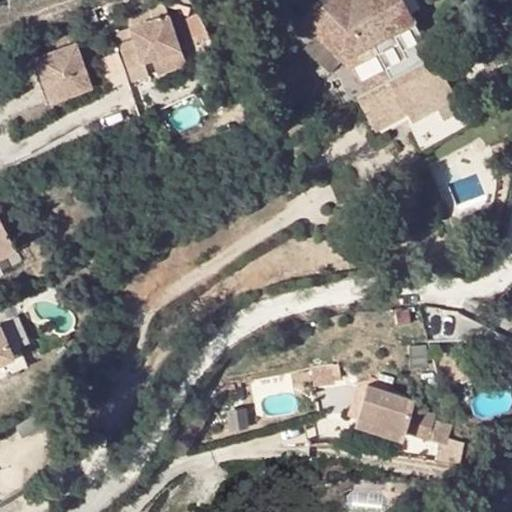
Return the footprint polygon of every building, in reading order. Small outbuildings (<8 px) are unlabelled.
[(413,120),(439,106),(458,96),(435,53),(433,54),(415,21),(417,20),(405,0),(317,0),(301,17),(345,58),(347,58),(365,91),(358,95),(376,128),(408,111),(413,120)] [(199,12),(187,17),(198,40),(210,34),(199,12)] [(168,14),(115,33),(128,69),(144,63),(143,61),(157,56),(181,47),(168,14)] [(93,85),(77,42),(36,57),(43,76),(55,72),(65,96),(93,85)] [(254,57),(243,43),(224,58),(222,60),(231,73),(233,72),(254,57)] [(188,63),(181,47),(157,56),(164,72),(188,63)] [(65,96),(55,72),(43,76),(36,57),(30,59),(46,103),(65,96)] [(439,106),(445,117),(463,107),(458,96),(439,106)] [(0,256),(16,248),(0,215),(0,256)] [(16,355),(1,322),(0,322),(0,377),(27,365),(27,364),(28,364),(22,351),(16,355)] [(503,373),(500,367),(492,370),(497,383),(499,386),(503,387),(507,384),(509,381),(509,377),(507,374),(503,373)] [(416,399),(368,383),(358,417),(406,432),(406,430),(447,443),(452,425),(435,419),(436,415),(413,407),(416,399)] [(54,401),(14,421),(22,436),(62,416),(54,401)] [(204,421),(191,413),(168,450),(182,458),(204,421)]
